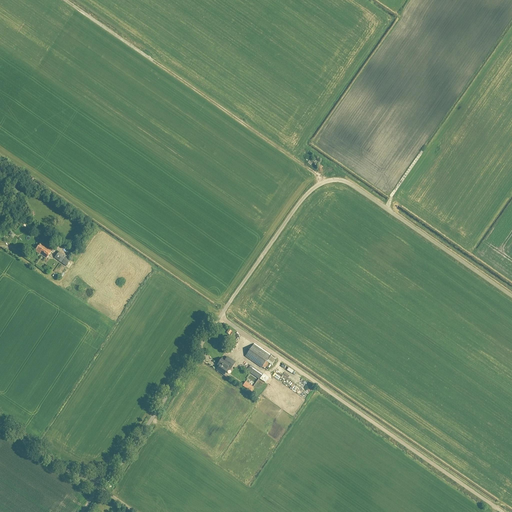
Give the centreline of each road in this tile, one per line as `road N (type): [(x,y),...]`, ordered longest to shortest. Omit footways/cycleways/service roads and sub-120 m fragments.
road 1 (unclassified): [(511,296),(349,182),(328,180),(303,197),(112,469),(76,474),(0,423)]
road 2 (track): [(320,183),(65,0)]
